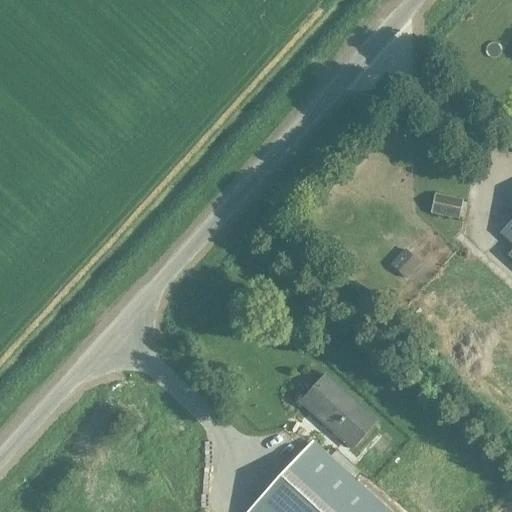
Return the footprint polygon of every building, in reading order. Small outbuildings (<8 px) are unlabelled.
[(511,47),(458,90),(476,113),(511,85),(511,47)] [(458,217),(460,203),(437,198),(434,212),(458,217)] [(404,251),(392,264),(405,277),(418,264),(404,251)] [(351,449),(375,422),(326,378),(301,404),(351,449)] [(384,511),(311,445),(249,511),(384,511)]
